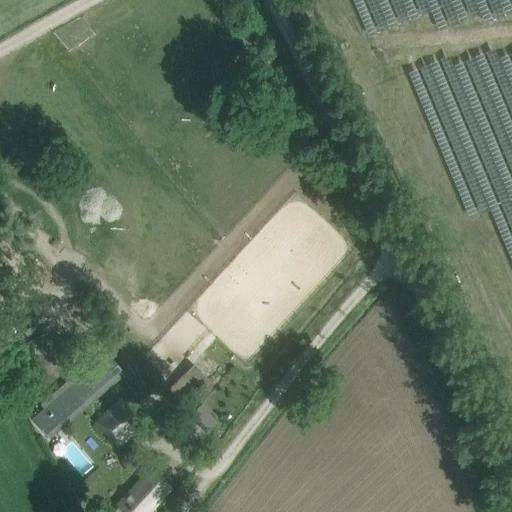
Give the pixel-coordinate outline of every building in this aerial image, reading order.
[(180,408),(208,380),(195,365),(166,393),(180,408)] [(47,436),(85,404),(70,385),(31,418),(47,436)] [(120,398),(93,424),(117,449),(144,422),(120,398)] [(218,423),(202,406),(190,418),(206,435),(218,423)] [(108,511),(147,511),(170,487),(155,474),(149,468),(108,511)]
